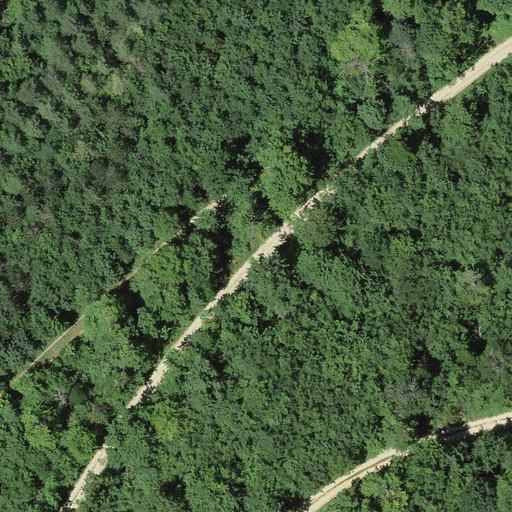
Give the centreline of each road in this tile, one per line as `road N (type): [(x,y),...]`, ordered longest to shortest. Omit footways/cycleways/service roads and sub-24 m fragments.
road 1 (track): [(67,511),(188,337),(342,179),(511,50)]
road 2 (track): [(0,391),(131,272),(324,120),(435,50),(511,30)]
road 3 (track): [(296,511),(309,497),(411,445),(511,416)]
